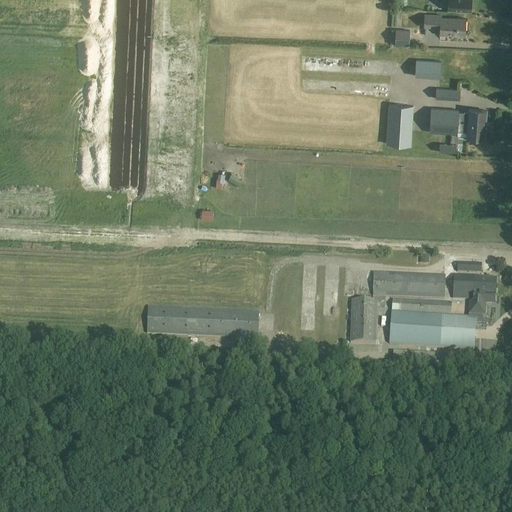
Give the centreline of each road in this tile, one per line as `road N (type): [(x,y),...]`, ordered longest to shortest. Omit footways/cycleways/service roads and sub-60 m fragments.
road 1 (track): [(511,464),(0,446)]
road 2 (track): [(459,254),(0,227)]
